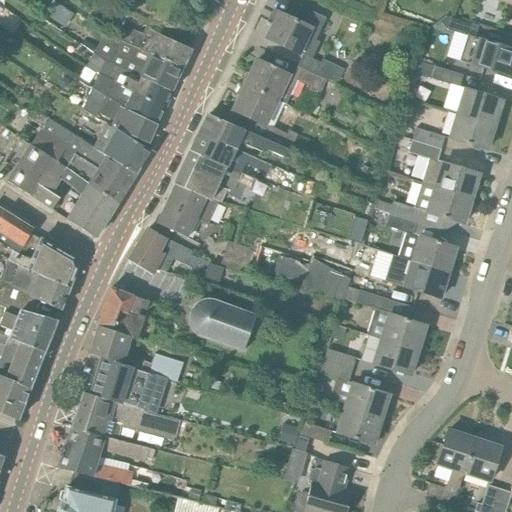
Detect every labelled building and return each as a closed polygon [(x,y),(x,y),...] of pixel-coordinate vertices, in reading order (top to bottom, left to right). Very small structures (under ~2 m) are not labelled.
[(367,0),(365,8),(374,12),(377,3),(367,0)] [(274,26),(267,39),(301,55),(308,40),(314,43),(326,19),(300,6),(293,21),(275,12),(270,24),(274,26)] [(450,17),(446,30),(467,37),(460,61),(509,77),(511,66),(511,49),(476,38),(479,27),(450,17)] [(125,27),(118,40),(183,69),(191,50),(176,43),(157,34),(146,27),(143,34),(125,27)] [(106,33),(93,54),(94,55),(105,61),(112,64),(120,68),(141,78),(172,92),(183,69),(118,40),(106,33)] [(94,55),(86,67),(99,75),(112,82),(121,87),(122,87),(122,89),(165,108),(172,92),(141,78),(120,68),(112,64),(105,61),(94,55)] [(303,56),(297,67),(325,79),(332,64),(323,60),(321,64),(303,56)] [(247,73),(241,85),(279,103),(286,106),(297,81),(292,78),(257,61),(251,75),(247,73)] [(292,78),(297,81),(310,87),(308,91),(317,95),(325,79),(297,67),(292,78)] [(435,67),(431,80),(459,88),(463,76),(435,67)] [(99,75),(92,88),(123,107),(122,110),(157,125),(165,108),(122,89),(122,87),(121,87),(112,82),(99,75)] [(240,97),(233,111),(267,127),(279,103),(241,85),(236,96),(240,97)] [(91,88),(81,109),(97,119),(99,114),(112,124),(111,127),(117,130),(148,145),(157,125),(122,110),(123,107),(92,88),(92,89),(91,88)] [(463,89),(456,114),(494,126),(502,101),(463,89)] [(456,114),(448,139),(486,151),(494,126),(456,114)] [(209,115),(200,134),(237,150),(240,143),(264,153),(266,150),(285,158),(289,151),(263,139),(209,115)] [(48,120),(40,132),(31,146),(53,160),(80,180),(118,203),(127,189),(136,175),(100,152),(100,151),(94,147),(93,149),(80,143),(81,141),(48,120)] [(106,124),(94,147),(100,151),(100,152),(136,175),(150,152),(117,130),(111,127),(106,124)] [(270,126),(263,139),(289,151),(291,152),(298,135),(289,131),(287,135),(270,126)] [(416,129),(412,141),(441,149),(444,137),(416,129)] [(200,134),(191,152),(241,174),(245,165),(268,174),(271,166),(237,151),(237,150),(200,134)] [(31,197),(53,160),(31,146),(19,138),(5,163),(16,170),(8,183),(31,197)] [(412,141),(408,153),(428,159),(431,159),(437,161),(441,149),(412,141)] [(191,152),(184,166),(189,169),(189,167),(207,176),(217,181),(235,188),(237,184),(241,174),(191,152)] [(471,200),(478,174),(437,161),(431,159),(428,159),(421,183),(433,188),(471,200)] [(118,203),(80,180),(53,160),(31,197),(30,197),(51,211),(60,199),(52,195),(61,180),(84,197),(68,221),(95,239),(118,203)] [(240,201),(246,187),(237,184),(235,188),(217,181),(207,176),(189,167),(189,169),(184,166),(175,184),(212,202),(213,200),(221,203),(225,193),(240,201)] [(212,202),(175,184),(166,206),(208,225),(217,205),(212,202)] [(463,225),(471,200),(433,188),(425,212),(425,213),(463,225)] [(389,215),(392,206),(377,202),(374,210),(389,215)] [(393,202),(392,206),(389,215),(421,224),(425,213),(425,212),(393,202)] [(188,239),(197,220),(165,206),(157,224),(188,239)] [(31,229),(0,209),(0,242),(6,246),(19,254),(34,229),(31,228),(31,229)] [(418,237),(421,224),(389,215),(385,227),(407,233),(418,237)] [(364,228),(352,224),(349,235),(361,239),(364,228)] [(204,279),(209,263),(191,256),(193,252),(167,241),(168,240),(148,230),(129,261),(132,261),(123,284),(158,298),(166,274),(173,260),(193,269),(190,274),(204,279)] [(447,274),(456,248),(418,237),(407,233),(400,257),(447,274)] [(48,276),(62,253),(41,241),(33,260),(31,259),(31,260),(19,254),(6,246),(18,254),(15,261),(26,266),(48,276)] [(251,263),(254,252),(250,251),(251,249),(228,242),(224,255),(251,263)] [(440,299),(447,274),(400,257),(364,246),(360,260),(406,275),(402,287),(440,299)] [(71,287),(77,269),(74,260),(62,253),(48,276),(71,287)] [(251,263),(224,255),(220,267),(248,275),(251,263)] [(71,287),(48,276),(26,266),(15,261),(14,263),(17,266),(10,283),(33,292),(30,298),(36,300),(62,311),(71,287)] [(10,284),(0,280),(0,306),(19,314),(17,318),(4,313),(0,323),(0,326),(6,329),(4,335),(46,351),(57,321),(32,315),(36,300),(30,298),(33,292),(10,283),(10,284)] [(384,312),(387,300),(388,300),(348,288),(345,298),(356,301),(355,303),(376,310),(384,312)] [(146,311),(149,302),(110,289),(98,326),(113,331),(132,338),(136,340),(144,318),(138,316),(140,309),(146,311)] [(242,351),(255,316),(212,301),(210,300),(204,300),(201,301),(198,303),(194,306),(190,312),(190,315),(189,321),(191,327),(192,329),(194,332),(199,336),(242,351)] [(425,326),(387,313),(379,339),(417,351),(425,326)] [(144,361),(127,355),(132,338),(113,331),(98,326),(90,354),(103,359),(141,371),(144,361)] [(4,336),(0,334),(0,345),(5,347),(0,359),(0,376),(31,390),(46,351),(4,335),(4,336)] [(172,350),(175,342),(152,335),(149,343),(172,350)] [(409,376),(417,351),(379,339),(371,365),(409,376)] [(352,371),(356,359),(327,350),(323,362),(352,371)] [(172,381),(178,365),(150,355),(147,364),(153,367),(151,375),(156,376),(172,381)] [(141,371),(103,359),(91,396),(121,405),(145,412),(156,376),(151,375),(141,371)] [(348,383),(348,382),(352,371),(323,362),(320,374),(339,380),(348,383)] [(0,414),(19,422),(31,390),(0,376),(0,414)] [(348,383),(339,380),(331,404),(343,408),(381,420),(389,395),(348,382),(348,383)] [(176,442),(180,421),(145,412),(121,405),(91,396),(84,393),(71,429),(108,438),(113,422),(122,425),(122,427),(176,442)] [(373,446),(381,420),(343,408),(335,433),(373,446)] [(303,423),(299,435),(309,439),(328,445),(331,432),(303,423)] [(154,451),(108,439),(108,438),(71,429),(65,449),(99,458),(103,448),(106,453),(145,463),(146,459),(152,461),(154,451)] [(463,436),(448,431),(437,465),(452,469),(447,485),(443,488),(430,484),(426,496),(453,505),(458,489),(463,475),(475,435),(464,431),(463,436)] [(489,484),(501,448),(486,443),(488,439),(475,435),(463,475),(489,484)] [(304,453),(309,439),(300,437),(295,450),(304,453)] [(96,468),(99,458),(65,449),(58,469),(72,472),(104,480),(103,480),(153,492),(154,478),(103,466),(96,468)] [(344,491),(350,469),(325,460),(319,481),(314,480),(306,508),(316,511),(346,511),(351,494),(344,491)] [(100,495),(103,480),(104,480),(72,472),(68,488),(66,487),(65,491),(61,492),(60,499),(62,502),(59,511),(113,511),(116,500),(100,495)] [(195,502),(198,492),(187,489),(185,499),(195,502)] [(505,511),(511,493),(499,489),(491,511),(505,511)] [(204,496),(202,503),(215,507),(217,499),(204,496)]
